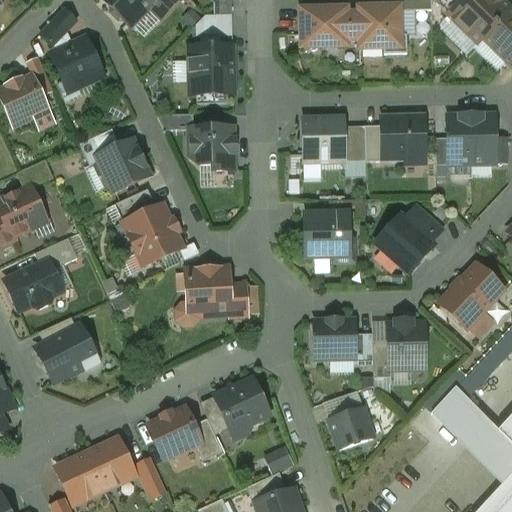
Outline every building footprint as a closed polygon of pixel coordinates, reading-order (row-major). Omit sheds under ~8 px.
[(100,0),(110,10),(110,15),(118,23),(124,23),(129,29),(148,9),(159,21),(172,8),(163,0),(162,0),(156,7),(148,0),(100,0)] [(230,0),(218,0),(219,17),(231,17),(230,0)] [(430,0),(398,0),(398,11),(399,14),(431,14),(430,0)] [(464,0),(430,0),(431,14),(431,2),(447,18),(448,17),(464,0)] [(464,0),(448,17),(477,47),(482,42),(482,41),(510,12),(497,0),(464,0)] [(398,11),(358,11),(358,17),(358,44),(359,52),(383,52),(383,58),(406,57),(406,38),(399,38),(399,14),(398,11)] [(346,12),(300,13),(301,51),(347,50),(346,18),(346,12)] [(511,14),(510,12),(482,41),(482,42),(511,70),(511,14)] [(76,24),(64,13),(48,29),(59,40),(66,33),(66,34),(76,24)] [(358,17),(346,18),(346,44),(358,44),(358,17)] [(59,40),(48,29),(39,38),(51,50),(52,49),(52,47),(59,40)] [(87,45),(76,50),(75,47),(73,48),(66,34),(66,33),(59,40),(52,47),(52,49),(56,56),(50,59),(63,86),(73,81),(77,90),(92,83),(90,80),(101,75),(87,45)] [(233,98),(232,50),(188,51),(189,99),(233,98)] [(37,62),(26,67),(32,79),(35,85),(46,80),(37,62)] [(20,82),(6,89),(7,91),(0,94),(0,105),(12,131),(48,114),(41,99),(35,85),(32,79),(21,85),(20,82)] [(46,80),(35,85),(41,99),(52,94),(46,80)] [(192,132),(192,118),(156,119),(163,134),(188,134),(188,132),(192,132)] [(494,168),(494,141),(493,118),(470,119),(471,168),(494,168)] [(471,168),(470,119),(446,119),(447,142),(447,168),(471,168)] [(422,120),(381,121),(381,129),(382,163),(383,163),(423,162),(422,120)] [(330,122),(330,123),(315,124),(315,123),(302,123),(303,166),(344,165),(344,154),(364,154),(364,130),(343,130),(343,122),(330,122)] [(381,129),(364,130),(365,165),(383,165),(383,163),(382,163),(381,129)] [(192,132),(188,132),(188,134),(189,159),(199,169),(213,169),(213,175),(232,174),(232,156),(234,156),(234,144),(232,144),(231,131),(192,132)] [(111,133),(79,148),(89,170),(98,166),(95,160),(119,149),(111,133)] [(507,167),(507,141),(494,141),(494,168),(507,167)] [(447,168),(447,142),(435,142),(435,169),(447,168)] [(119,149),(95,160),(98,166),(104,180),(103,184),(107,192),(111,193),(112,197),(149,180),(132,143),(119,149)] [(365,165),(364,154),(344,154),(344,165),(365,165)] [(45,164),(15,177),(23,194),(29,191),(30,192),(52,182),(45,164)] [(0,248),(13,243),(12,241),(33,231),(31,227),(43,221),(30,192),(29,191),(23,194),(6,202),(6,204),(0,206),(0,248)] [(147,194),(114,209),(123,227),(155,212),(147,194)] [(363,203),(330,204),(331,218),(348,218),(348,225),(363,224),(363,203)] [(123,227),(122,227),(128,240),(122,243),(130,260),(136,258),(142,271),(182,252),(175,237),(178,235),(172,223),(169,224),(162,209),(155,212),(123,227)] [(440,233),(417,213),(406,225),(429,245),(440,233)] [(331,218),(304,219),(305,262),(332,261),(333,265),(352,264),(352,241),(348,241),(348,225),(348,218),(331,218)] [(406,225),(399,219),(388,231),(392,234),(377,251),(408,277),(424,259),(422,257),(431,248),(432,250),(433,249),(429,245),(406,225)] [(67,242),(34,257),(39,269),(48,265),(52,273),(77,262),(67,242)] [(39,269),(4,286),(17,315),(32,308),(34,310),(39,313),(47,309),(49,303),(48,301),(61,295),(52,273),(48,265),(39,269)] [(475,269),(439,308),(465,332),(501,294),(475,269)] [(213,273),(203,273),(200,276),(184,277),(187,319),(229,316),(230,316),(229,290),(228,274),(215,275),(213,273)] [(245,290),(229,290),(230,316),(229,316),(229,320),(247,319),(245,290)] [(70,321),(38,336),(44,348),(76,331),(70,321)] [(340,324),(326,324),(327,326),(313,326),(314,362),(352,361),(354,361),(353,338),(353,326),(340,326),(340,324)] [(410,324),(395,325),(395,329),(387,329),(387,345),(388,373),(389,373),(424,372),(423,328),(410,328),(410,324)] [(44,348),(35,353),(53,386),(67,379),(69,382),(84,375),(84,374),(100,365),(93,351),(88,354),(76,331),(44,348)] [(371,345),(371,338),(353,338),(354,361),(352,361),(353,370),(372,370),(371,345)] [(387,345),(371,345),(372,370),(372,381),(389,381),(389,373),(388,373),(387,345)] [(0,383),(0,382),(0,418),(14,412),(0,383)] [(226,395),(214,400),(229,432),(247,439),(251,427),(268,420),(262,407),(265,405),(258,389),(255,391),(251,383),(235,391),(228,389),(226,395)] [(501,488),(511,476),(511,448),(498,436),(455,392),(431,417),(501,488)] [(161,423),(148,429),(164,463),(194,449),(200,446),(192,429),(184,412),(172,418),(171,416),(160,421),(161,423)] [(372,442),(362,412),(328,424),(338,454),(372,442)] [(511,420),(498,436),(511,448),(511,420)] [(206,423),(192,429),(200,446),(194,449),(201,465),(222,455),(206,423)] [(409,427),(370,470),(381,480),(387,474),(395,481),(428,444),(409,427)] [(117,443),(86,458),(103,494),(134,479),(117,443)] [(264,459),(272,476),(294,466),(285,448),(264,459)] [(86,458),(55,472),(72,508),(103,494),(86,458)] [(165,496),(150,463),(136,470),(151,502),(165,496)] [(278,476),(246,491),(252,509),(256,508),(255,507),(285,496),(278,476)] [(511,511),(511,476),(501,488),(478,511),(511,511)] [(285,496),(255,507),(256,508),(257,511),(298,511),(293,494),(285,496)] [(67,511),(63,503),(49,510),(49,511),(67,511)] [(225,511),(221,503),(201,511),(225,511)]
